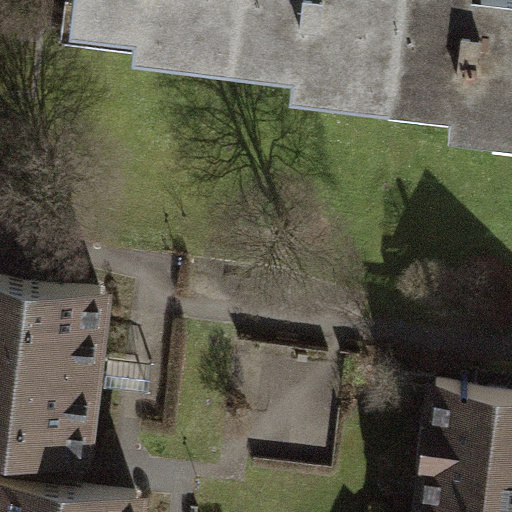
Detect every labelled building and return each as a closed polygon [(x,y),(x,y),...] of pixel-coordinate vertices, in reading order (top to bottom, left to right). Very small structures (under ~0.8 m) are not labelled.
[(69,0),(65,33),(131,41),(129,59),(227,71),(235,0),(69,0)] [(235,0),(227,71),(294,79),(291,100),(384,111),(397,0),(235,0)] [(511,0),(397,0),(384,111),(450,119),(448,138),(511,145),(511,0)] [(93,349),(100,289),(0,277),(0,448),(80,458),(87,398),(132,403),(138,354),(93,349)] [(511,511),(511,389),(438,381),(434,420),(416,418),(410,474),(428,476),(423,511),(511,511)] [(134,511),(136,497),(0,481),(0,511),(134,511)]
